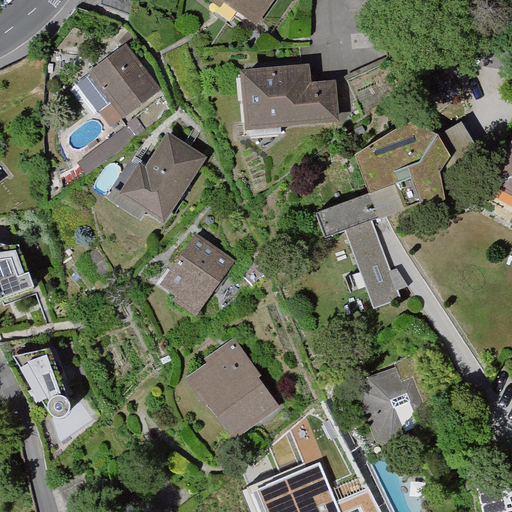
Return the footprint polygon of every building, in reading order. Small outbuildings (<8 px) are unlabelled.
[(208,0),(218,7),(222,1),(254,23),(270,0),(208,0)] [(160,89),(124,43),(86,72),(122,118),(160,89)] [(309,63),(237,69),(242,129),(338,121),(335,80),(311,81),(309,63)] [(372,148),(383,186),(395,185),(411,183),(423,206),(440,201),(461,197),(459,169),(468,152),(452,130),(429,118),(372,148)] [(204,156),(164,130),(141,165),(135,161),(114,193),(159,223),(204,156)] [(511,139),(489,183),(511,195),(511,139)] [(404,210),(395,185),(309,214),(317,239),(345,230),(372,310),(403,299),(375,219),(404,210)] [(235,262),(195,234),(160,283),(176,294),(174,298),(197,315),(235,262)] [(0,299),(34,288),(19,245),(8,245),(0,243),(0,299)] [(102,261),(94,251),(82,261),(90,271),(102,261)] [(25,413),(66,403),(52,342),(11,351),(25,413)] [(259,376),(235,342),(208,361),(211,366),(186,384),(192,393),(196,391),(228,438),(275,406),(256,378),(259,376)] [(360,391),(378,443),(393,448),(433,432),(435,417),(415,370),(404,366),(369,379),(360,391)] [(338,511),(319,465),(251,492),(258,511),(338,511)] [(511,511),(511,506),(499,507),(498,495),(477,497),(478,511),(511,511)]
